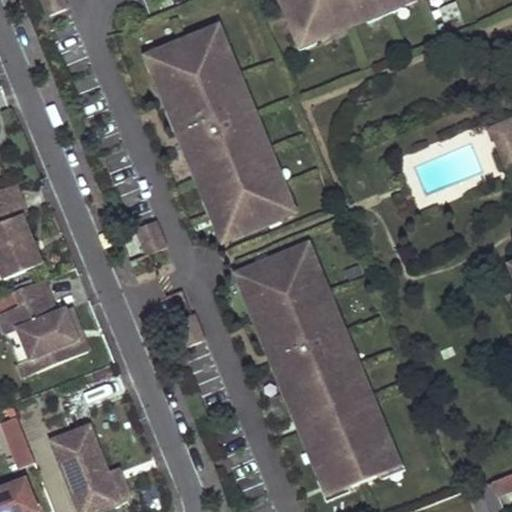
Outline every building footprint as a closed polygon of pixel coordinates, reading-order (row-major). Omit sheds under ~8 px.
[(63,0),(44,0),(52,16),(68,10),(63,0)] [(283,0),(296,31),(297,33),(310,27),(316,41),(317,40),(367,19),(377,15),(375,11),(398,2),(401,9),(402,9),(422,0),(283,0)] [(367,19),(369,24),(402,10),(402,9),(401,9),(398,2),(375,11),(377,15),(367,19)] [(223,26),(204,33),(205,37),(206,36),(211,50),(225,44),(225,45),(230,43),(223,26)] [(296,31),(293,33),(301,52),(319,45),(317,40),(316,41),(310,27),(297,33),(296,31)] [(204,33),(163,50),(165,53),(163,54),(169,67),(156,73),(171,111),(172,112),(176,110),(180,121),(176,122),(180,132),(191,158),(195,168),(199,166),(203,175),(199,177),(199,178),(208,201),(209,202),(213,200),(218,212),(222,221),(228,219),(236,239),(283,219),(271,190),(279,187),(274,175),(278,173),(277,172),(268,150),(268,149),(264,151),(259,141),(267,138),(266,137),(248,93),(248,92),(241,95),(236,85),(241,83),(239,79),(225,45),(225,44),(211,50),(206,36),(205,37),(204,33)] [(163,50),(144,58),(151,75),(156,73),(169,67),(163,54),(165,53),(163,50)] [(250,93),(244,78),(239,79),(241,83),(236,85),(241,95),(248,92),(248,93),(250,93)] [(175,134),(180,132),(176,122),(180,121),(176,110),(172,112),(171,111),(167,113),(175,134)] [(511,120),(492,129),(496,140),(503,137),(507,144),(499,148),(508,168),(511,166),(511,120)] [(259,141),(264,151),(268,149),(268,150),(273,148),(268,136),(266,137),(267,138),(259,141)] [(191,158),(186,160),(194,180),(199,178),(199,177),(203,175),(199,166),(195,168),(191,158)] [(274,175),(279,187),(288,183),(282,170),(277,172),(278,173),(274,175)] [(16,186),(0,191),(0,267),(6,282),(44,266),(23,218),(28,216),(16,186)] [(283,219),(291,216),(279,187),(271,190),(283,219)] [(208,201),(203,203),(209,216),(218,212),(213,200),(209,202),(208,201)] [(228,219),(222,221),(230,241),(236,239),(228,219)] [(151,226),(135,233),(146,258),(162,252),(151,226)] [(314,247),(296,255),(302,268),(315,263),(315,264),(320,262),(314,247)] [(296,255),(254,272),(259,286),(246,291),(246,292),(262,330),(262,331),(266,329),(270,339),(266,341),(270,350),(284,385),(284,386),(289,384),(298,406),(294,407),(298,418),(324,481),(326,488),(342,481),(347,491),(351,490),(380,478),(385,476),(381,465),(396,459),(393,453),(365,384),(363,380),(359,382),(350,360),(357,357),(357,355),(339,312),(338,311),(331,314),(327,304),(331,302),(329,298),(315,264),(315,263),(302,268),(296,255)] [(511,269),(503,273),(511,294),(511,269)] [(254,272),(236,280),(242,294),(246,292),(246,291),(259,286),(254,272)] [(22,308),(0,316),(0,319),(11,345),(24,339),(37,374),(90,353),(84,338),(78,341),(74,333),(81,330),(72,310),(58,316),(44,282),(16,293),(22,308)] [(334,295),(329,298),(331,302),(327,304),(331,314),(338,311),(339,312),(340,311),(334,295)] [(190,319),(174,326),(184,351),(200,345),(190,319)] [(262,330),(257,332),(266,352),(270,350),(266,341),(270,339),(266,329),(262,331),(262,330)] [(81,330),(74,333),(78,341),(84,338),(81,330)] [(24,339),(11,345),(25,379),(37,374),(24,339)] [(357,357),(350,360),(359,382),(363,380),(365,384),(373,381),(361,353),(357,355),(357,357)] [(284,385),(280,387),(293,420),(298,418),(294,407),(298,406),(289,384),(284,386),(284,385)] [(0,423),(12,474),(31,469),(19,418),(0,423)] [(91,426),(52,442),(78,511),(105,511),(122,505),(91,426)] [(398,451),(393,453),(396,459),(381,465),(385,476),(380,478),(382,483),(407,473),(398,451)] [(489,485),(492,493),(509,487),(505,478),(489,485)] [(31,494),(26,481),(15,486),(20,499),(31,494)] [(324,481),(319,483),(328,504),(353,495),(351,490),(347,491),(342,481),(326,488),(324,481)] [(465,493),(471,511),(494,511),(497,511),(492,493),(489,485),(465,493)] [(38,511),(31,494),(20,499),(15,486),(0,491),(0,511),(38,511)]
